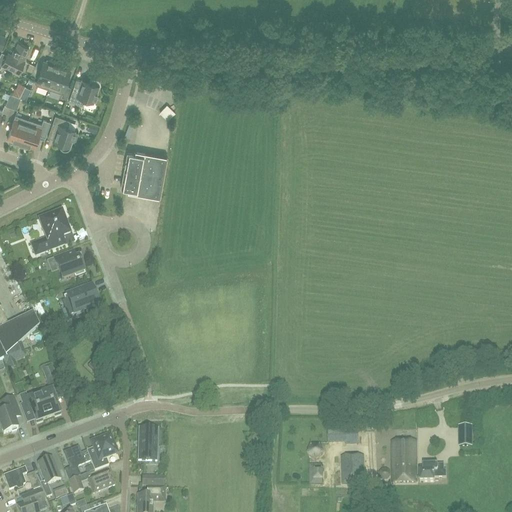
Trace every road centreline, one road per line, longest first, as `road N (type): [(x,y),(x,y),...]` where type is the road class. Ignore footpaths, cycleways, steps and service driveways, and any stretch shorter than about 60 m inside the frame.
road 1 (unclassified): [(114,416),(368,409),(511,379)]
road 2 (tertiary): [(511,51),(132,52)]
road 3 (unclassified): [(46,185),(106,142),(132,52)]
road 4 (tertiary): [(132,52),(0,17)]
road 5 (residential): [(0,460),(114,416)]
